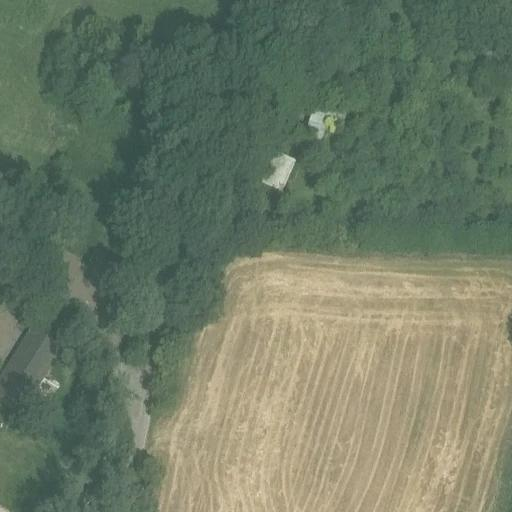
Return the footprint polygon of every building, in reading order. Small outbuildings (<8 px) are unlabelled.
[(343,45),(333,42),(327,67),(337,69),(343,45)] [(511,85),(502,111),(508,113),(506,120),(511,122),(511,85)] [(353,112),(318,104),(309,140),(326,144),(331,125),(349,129),(353,112)] [(286,196),(299,165),(278,156),(265,187),(286,196)] [(33,335),(0,387),(0,401),(24,417),(64,355),(33,335)]
